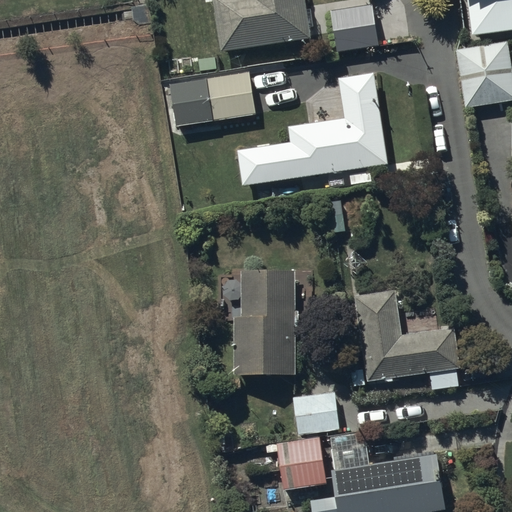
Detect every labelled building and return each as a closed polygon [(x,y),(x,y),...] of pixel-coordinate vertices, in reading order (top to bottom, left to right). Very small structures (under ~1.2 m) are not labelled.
[(201,0),(204,29),(298,20),(296,0),(201,0)] [(511,0),(459,0),(461,10),(511,4),(511,0)] [(374,1),(332,7),(337,47),(379,41),(374,1)] [(511,54),(510,38),(457,46),(466,104),(511,97),(511,54)] [(229,129),(234,162),(377,141),(363,47),(326,53),(332,95),(286,102),(288,120),(229,129)] [(251,69),(170,79),(175,121),(256,111),(251,69)] [(421,150),(418,133),(417,133),(416,132),(415,131),(414,131),(413,131),(412,130),(410,130),(409,130),(408,130),(407,130),(406,131),(405,131),(404,131),(402,132),(401,133),(400,134),(399,135),(398,136),(397,137),(397,138),(397,139),(396,140),(396,141),(396,143),(396,144),(396,145),(396,146),(396,147),(396,148),(397,149),(397,150),(398,151),(399,152),(400,153),(400,154),(401,155),(402,155),(403,156),(405,156),(406,157),(407,157),(408,157),(409,157),(410,157),(412,157),(413,157),(414,156),(415,156),(416,155),(417,155),(418,154),(419,153),(420,152),(420,151),(421,150)] [(236,348),(290,346),(286,241),(242,243),(243,287),(234,288),(236,348)] [(343,279),(362,364),(452,345),(443,304),(392,315),(382,271),(343,279)] [(336,389),(294,393),(298,430),(340,426),(336,389)] [(329,447),(338,506),(439,491),(430,432),(329,447)] [(323,433),(277,438),(283,485),(329,479),(323,433)]
